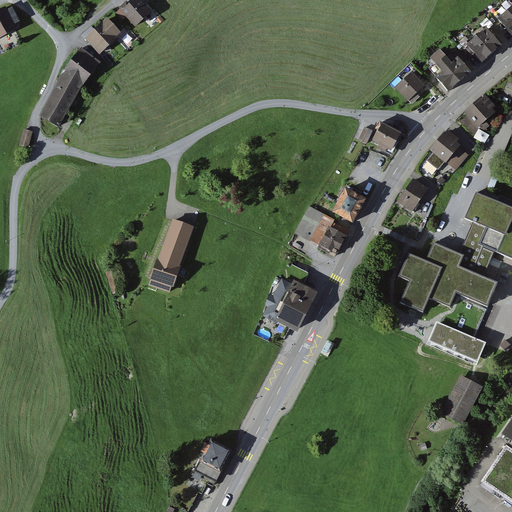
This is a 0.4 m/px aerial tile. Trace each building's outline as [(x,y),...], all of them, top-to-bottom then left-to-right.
[(153,12),(141,0),(135,0),(124,12),(138,26),(153,12)] [(0,39),(16,32),(6,10),(0,12),(0,39)] [(511,34),(511,14),(510,13),(501,21),(511,34)] [(123,35),(108,19),(87,39),(102,55),(123,35)] [(488,31),(479,40),(495,58),(504,49),(488,31)] [(495,58),(479,40),(469,48),(485,66),(495,58)] [(445,49),(432,60),(443,74),(438,78),(451,94),(472,76),(467,71),(473,65),(464,55),(456,62),(445,49)] [(60,79),(42,116),(60,128),(85,87),(102,64),(82,50),(60,79)] [(415,74),(398,89),(410,103),(427,88),(415,74)] [(487,97),(467,115),(479,130),(500,113),(487,97)] [(402,135),(384,126),(376,142),(381,144),(378,150),(386,155),(389,150),(393,152),(402,135)] [(33,134),(23,131),(20,146),(29,148),(33,134)] [(451,131),(434,151),(456,170),(469,155),(459,146),(462,142),(451,131)] [(429,189),(413,179),(398,202),(414,212),(429,189)] [(350,189),(348,188),(335,213),(356,223),(368,199),(350,189)] [(511,208),(478,195),(467,220),(488,228),(481,244),(511,257),(511,208)] [(335,220),(309,208),(297,235),(340,254),(348,235),(332,228),(335,220)] [(196,227),(174,220),(155,279),(177,286),(196,227)] [(428,262),(410,255),(401,278),(412,282),(403,304),(425,313),(430,300),(451,308),(457,293),(489,306),(499,282),(461,267),(465,257),(435,244),(428,262)] [(294,284),(281,278),(264,315),(300,332),(320,292),(296,280),(294,284)] [(134,286),(128,282),(122,292),(128,296),(134,286)] [(483,387),(460,376),(441,415),(463,426),(483,387)] [(511,422),(503,434),(511,440),(511,451),(507,448),(483,481),(511,501),(511,422)] [(231,451),(211,441),(209,446),(205,444),(200,454),(203,456),(195,473),(198,475),(196,478),(212,486),(231,451)]
